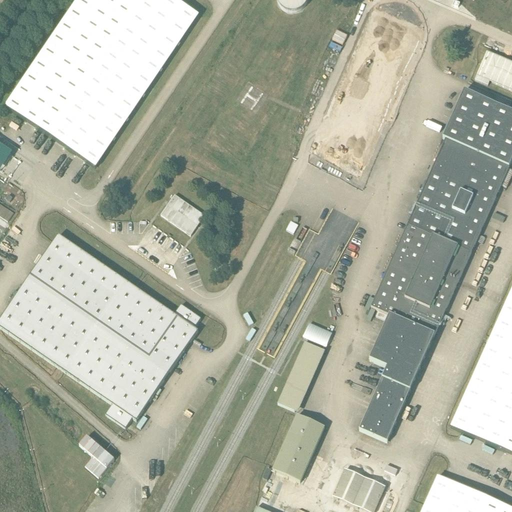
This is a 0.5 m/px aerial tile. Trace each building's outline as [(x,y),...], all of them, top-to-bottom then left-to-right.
[(77,0),(5,108),(17,117),(95,170),(199,17),(174,0),(77,0)] [(477,77),(475,81),(488,86),(489,84),(490,82),(511,91),(511,64),(487,53),(483,63),(482,63),(481,66),(481,67),(477,77)] [(387,370),(359,432),(387,444),(511,162),(511,113),(464,92),(443,140),(445,141),(371,309),(389,317),(369,362),(387,370)] [(5,161),(10,166),(15,161),(11,156),(5,161)] [(205,217),(175,196),(161,216),(190,237),(205,217)] [(329,273),(332,273),(359,220),(332,207),(319,234),(311,230),(308,230),(305,235),(306,297),(320,268),(329,273)] [(290,221),(286,230),(294,234),(299,225),(290,221)] [(142,415),(192,341),(198,333),(194,330),(197,326),(200,322),(201,320),(181,307),(174,316),(58,237),(53,245),(2,319),(0,322),(0,329),(60,370),(62,372),(112,407),(106,417),(126,430),(127,428),(130,425),(132,421),(136,423),(142,415)] [(511,289),(450,429),(511,456),(511,289)] [(303,339),(326,349),(333,335),(309,324),(303,339)] [(277,405),(297,414),(325,353),(305,344),(277,405)] [(368,385),(365,397),(370,398),(373,387),(368,385)] [(297,417),(272,472),(300,485),(312,457),(324,429),(297,417)] [(86,436),(78,445),(106,469),(114,460),(86,436)] [(345,471),(332,499),(362,511),(374,511),(385,489),(345,471)] [(334,488),(337,477),(332,476),(329,487),(334,488)] [(511,511),(511,510),(437,478),(422,511),(511,511)]
